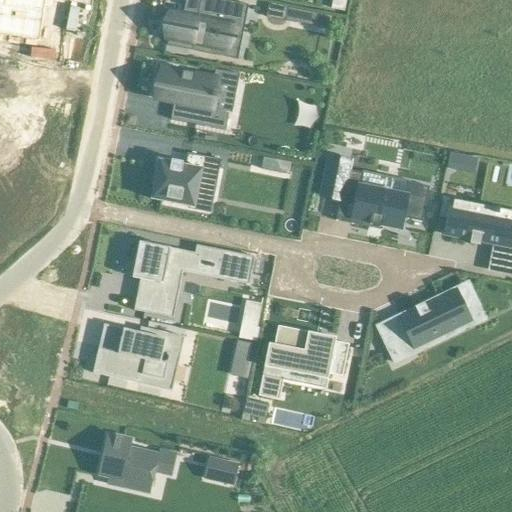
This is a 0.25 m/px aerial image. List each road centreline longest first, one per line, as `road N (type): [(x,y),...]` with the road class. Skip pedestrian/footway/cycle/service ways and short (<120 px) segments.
road 1 (residential): [(79,208),(411,274)]
road 2 (residential): [(120,0),(79,208)]
